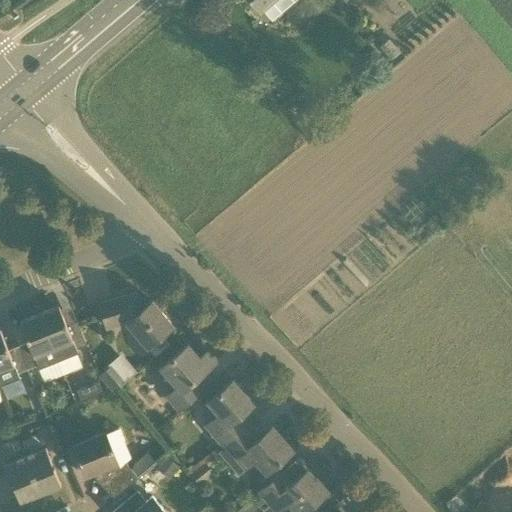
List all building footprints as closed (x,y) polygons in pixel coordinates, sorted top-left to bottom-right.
[(290,0),(252,0),(268,19),(290,0)] [(141,310),(128,294),(99,303),(107,329),(127,322),(147,346),(173,325),(152,300),(141,310)] [(66,325),(59,305),(40,313),(59,361),(78,353),(76,349),(87,345),(77,320),(66,325)] [(28,341),(19,345),(28,369),(37,365),(44,382),(63,374),(58,361),(59,361),(40,313),(20,321),(28,341)] [(8,349),(0,329),(0,369),(14,364),(18,373),(28,369),(19,345),(8,349)] [(199,358),(187,344),(161,366),(177,385),(167,394),(180,410),(202,392),(193,381),(217,361),(208,350),(199,358)] [(105,369),(98,376),(111,391),(117,386),(126,378),(113,363),(105,369)] [(225,446),(248,427),(238,415),(253,403),(232,379),(208,400),(220,414),(207,425),(225,446)] [(53,395),(40,400),(46,415),(59,410),(53,395)] [(43,443),(55,437),(51,426),(38,432),(43,443)] [(255,458),(266,471),(275,464),(292,450),(272,427),(258,439),(248,427),(225,446),(219,452),(239,475),(245,470),(244,468),(255,458)] [(138,479),(136,477),(131,470),(125,463),(120,467),(105,432),(72,446),(84,475),(94,471),(103,482),(106,480),(119,494),(138,479)] [(0,453),(2,459),(15,454),(11,443),(0,446),(0,453)] [(20,501),(61,485),(46,448),(5,465),(20,501)] [(135,462),(131,470),(136,477),(155,462),(147,452),(135,462)] [(166,456),(157,469),(170,479),(179,466),(166,456)] [(200,467),(191,474),(201,485),(209,478),(207,476),(200,467)] [(308,468),(293,481),(283,470),(259,490),(278,511),(289,502),(297,511),(317,511),(311,505),(327,491),(308,468)] [(145,501),(137,491),(112,511),(166,511),(152,496),(145,501)]
